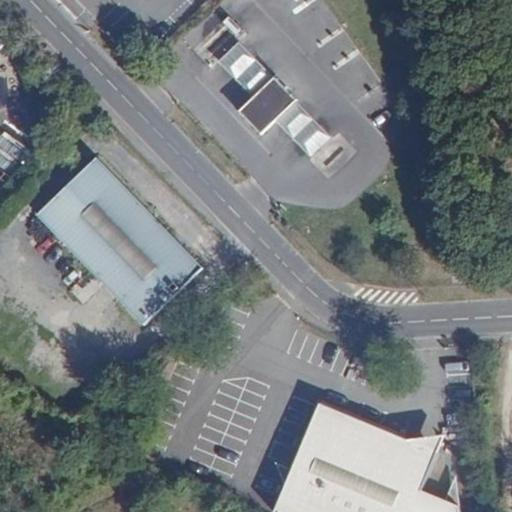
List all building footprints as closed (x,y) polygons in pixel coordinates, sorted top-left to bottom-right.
[(248,88),(268,68),(234,33),(214,52),(248,88)] [(140,67),(148,60),(135,47),(127,54),(140,67)] [(294,93),(269,67),(268,68),(248,88),(232,102),(257,128),(272,114),(292,94),(294,93)] [(331,134),(292,94),(272,114),(310,154),(331,134)] [(145,326),(203,269),(97,159),(39,215),(145,326)] [(302,505),(299,511),(450,511),(463,478),(335,419),(309,488),(302,505)] [(302,505),(309,488),(290,479),(302,505)]
